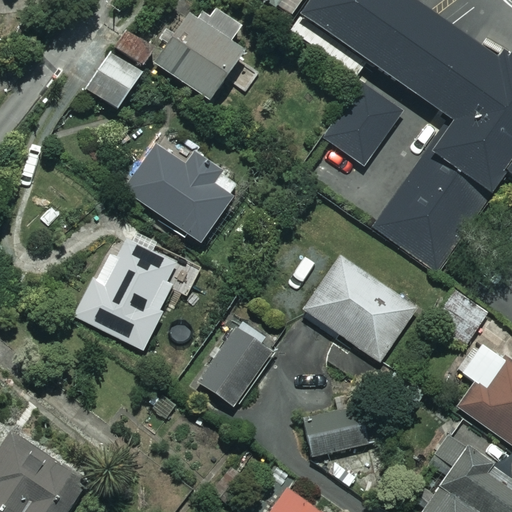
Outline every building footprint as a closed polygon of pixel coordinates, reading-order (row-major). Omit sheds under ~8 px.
[(264,0),(292,18),(304,0),(264,0)] [(511,49),(501,64),(448,26),(432,15),(411,0),(311,0),(300,15),(450,121),(373,229),(433,272),(504,172),(511,159),(511,49)] [(242,25),(219,8),(207,24),(190,11),(153,62),(206,101),(243,51),(230,42),(242,25)] [(141,74),(109,53),(85,89),(117,110),(141,74)] [(400,111),(361,83),(321,140),(359,168),(400,111)] [(186,167),(157,147),(125,193),(200,244),(238,188),(193,157),(186,167)] [(174,265),(116,236),(75,317),(142,351),(178,279),(169,275),(174,265)] [(417,309),(339,256),(302,311),(380,364),(417,309)] [(271,354),(237,329),(198,384),(232,408),(271,354)] [(511,365),(482,345),(461,374),(474,383),(457,408),(511,446),(511,365)] [(373,445),(365,406),(303,420),(311,458),(373,445)] [(511,511),(511,480),(448,435),(434,455),(457,471),(427,511),(511,511)] [(26,452),(6,438),(0,447),(0,511),(67,511),(87,482),(30,445),(26,452)] [(320,511),(286,488),(269,511),(320,511)]
